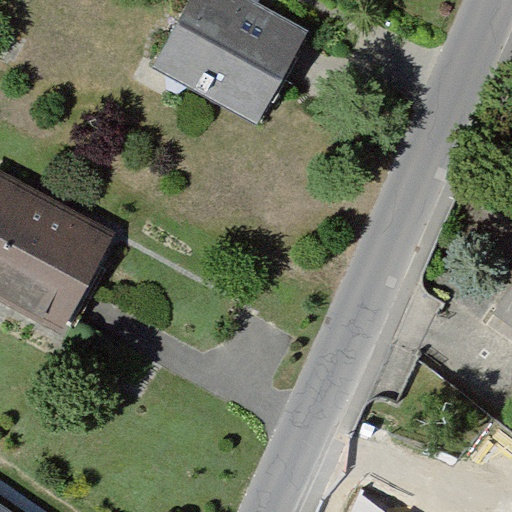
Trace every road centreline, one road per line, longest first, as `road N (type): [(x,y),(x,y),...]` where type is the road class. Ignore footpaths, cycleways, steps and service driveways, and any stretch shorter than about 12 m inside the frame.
road 1 (residential): [(500,0),(275,511)]
road 2 (unknown): [(378,274),(511,359)]
